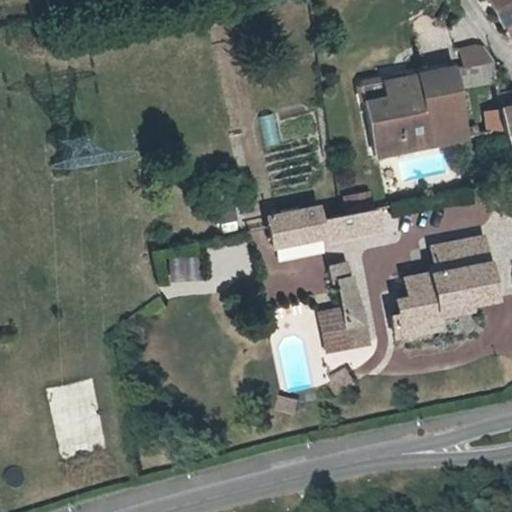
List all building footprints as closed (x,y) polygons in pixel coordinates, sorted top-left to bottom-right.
[(511,0),(489,0),(500,21),(511,15),(511,0)] [(459,53),(462,69),(491,65),(483,52),(477,51),(459,53)] [(387,95),(366,98),(377,150),(463,138),(469,137),(454,70),(407,76),(401,78),(396,78),(385,80),(387,95)] [(385,80),(362,83),(366,98),(387,95),(385,80)] [(511,95),(499,97),(496,97),(498,107),(484,109),(489,133),(504,132),(511,161),(511,95)] [(218,208),(221,226),(238,222),(234,204),(218,208)] [(330,219),(327,207),(279,217),(281,229),(330,219)] [(334,218),(338,238),(378,231),(374,210),(334,218)] [(281,229),(284,246),(333,236),(330,219),(281,229)] [(202,285),(198,255),(165,260),(170,296),(216,290),(214,278),(238,275),(236,262),(249,260),(247,242),(207,247),(212,284),(202,285)] [(471,309),(494,305),(484,254),(482,244),(452,249),(431,253),(435,276),(405,282),(408,301),(396,303),(398,318),(391,319),(395,344),(430,337),(426,317),(471,309)] [(341,282),(345,282),(363,279),(361,263),(338,267),(341,282)] [(351,311),(368,308),(363,279),(345,282),(351,311)] [(351,311),(356,346),(374,343),(368,308),(351,311)] [(473,316),(471,309),(426,317),(430,337),(445,334),(443,322),(473,316)] [(351,371),(331,380),(338,395),(358,386),(351,371)] [(282,398),(280,414),(301,416),(302,401),(282,398)]
